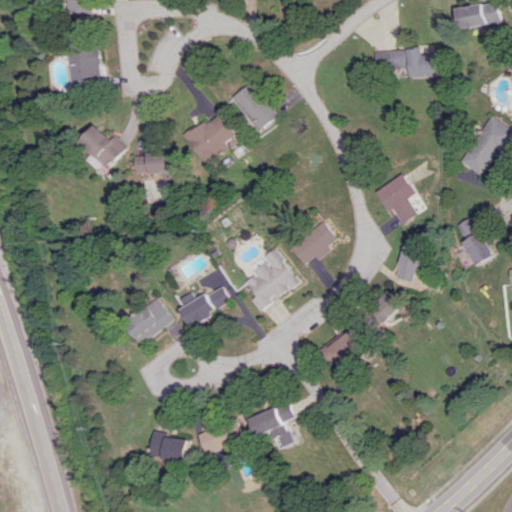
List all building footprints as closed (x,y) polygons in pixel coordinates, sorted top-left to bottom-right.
[(94,12),(94,0),(70,0),(70,11),(94,12)] [(499,22),(497,1),(457,6),(459,27),(499,22)] [(434,73),(433,54),(421,54),(421,48),(375,50),(376,76),(434,73)] [(70,50),(71,84),(101,83),(100,49),(70,50)] [(230,96),(254,130),(276,115),(253,81),(230,96)] [(238,141),(219,112),(182,136),(202,165),(238,141)] [(511,132),(511,128),(491,114),(459,161),(482,177),(511,132)] [(127,146),(114,134),(111,138),(95,124),(78,142),(106,168),(127,146)] [(135,180),(176,178),(175,151),(133,153),(135,180)] [(415,192),(402,172),(374,190),(387,211),(392,208),(401,223),(417,213),(407,197),(415,192)] [(463,237),(477,228),(470,216),(456,224),(463,237)] [(336,238),(322,220),(289,246),(303,264),(313,256),(316,259),(329,249),(327,245),(336,238)] [(495,254),(479,230),(462,242),(477,266),(495,254)] [(415,282),(427,244),(407,238),(395,276),(415,282)] [(245,281),(255,295),(250,298),(259,310),(274,300),(273,299),(298,281),(274,247),(262,256),(265,260),(251,270),(253,274),(245,281)] [(192,325),(232,301),(223,285),(197,299),(192,291),(177,300),(192,325)] [(404,304),(388,289),(372,306),(389,322),(404,304)] [(142,343),(173,318),(157,298),(126,323),(142,343)] [(368,348),(354,327),(326,345),(340,366),(368,348)] [(251,417),(259,435),(272,430),(279,447),(295,441),(287,420),(296,417),(290,402),(251,417)] [(247,439),(239,418),(201,433),(209,454),(247,439)] [(191,438),(169,436),(170,431),(157,430),(154,456),(189,459),(191,438)]
